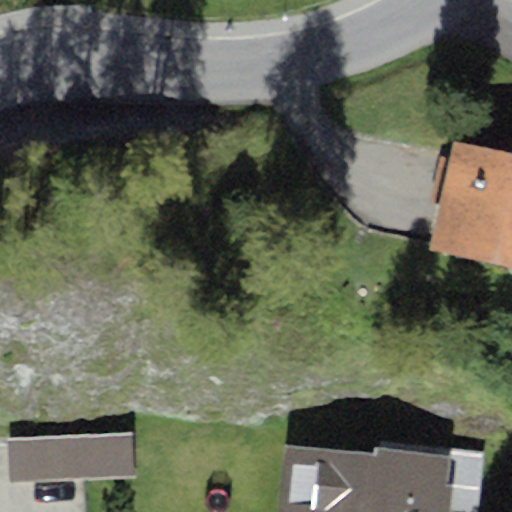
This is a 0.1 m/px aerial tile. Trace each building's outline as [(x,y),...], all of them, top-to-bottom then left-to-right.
[(439,204),(429,251),(511,269),(511,152),(453,140),(449,159),(439,204)] [(439,204),(449,159),(439,157),(429,202),(439,204)] [(10,485),(135,479),(133,436),(8,443),(10,485)] [(283,447),(281,469),(276,511),(448,511),(449,511),(452,486),(447,486),(449,464),(450,457),(374,449),(374,456),(283,447)] [(451,449),(450,457),(449,464),(447,486),(452,486),(449,511),(453,511),(476,511),(484,453),(451,449)]
